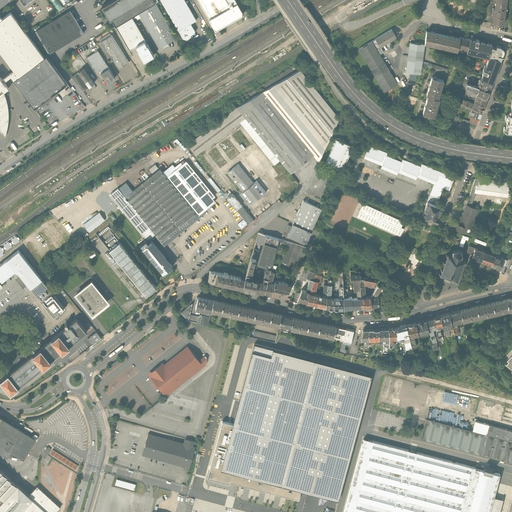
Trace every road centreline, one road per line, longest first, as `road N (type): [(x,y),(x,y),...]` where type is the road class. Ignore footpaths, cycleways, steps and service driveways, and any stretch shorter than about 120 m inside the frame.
road 1 (tertiary): [(0,170),(295,0)]
road 2 (primary): [(288,0),(355,94),(388,122),(434,144),(511,157)]
road 3 (residential): [(419,310),(501,72),(511,68)]
road 4 (tertiary): [(183,291),(209,288),(341,319),(419,310)]
road 5 (tertiary): [(183,291),(80,367)]
road 6 (tertiary): [(86,373),(183,291)]
